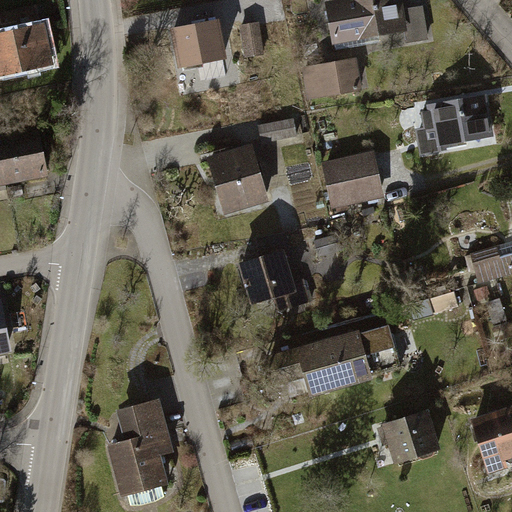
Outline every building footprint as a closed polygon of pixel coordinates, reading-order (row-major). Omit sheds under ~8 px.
[(403,0),(332,0),(325,1),(333,45),(409,30),(403,0)] [(0,80),(54,69),(45,26),(41,27),(37,8),(0,15),(0,80)] [(219,16),(172,26),(181,64),(227,54),(219,16)] [(241,27),(246,59),(265,56),(260,24),(241,27)] [(358,56),(304,64),(309,97),(363,88),(358,56)] [(494,135),(486,93),(432,102),(433,109),(422,111),(424,124),(414,126),(419,153),(442,149),(441,143),(494,135)] [(41,129),(0,137),(0,142),(9,188),(50,181),(41,129)] [(0,189),(9,188),(0,142),(0,189)] [(253,145),(211,157),(226,209),(268,197),(253,145)] [(374,154),(323,165),(332,210),(384,199),(374,154)] [(511,276),(511,242),(472,255),(481,285),(511,276)] [(283,247),(244,256),(254,296),(293,287),(283,247)] [(1,301),(0,301),(0,355),(15,352),(1,301)] [(359,328),(296,344),(309,392),(372,376),(359,328)] [(161,401),(118,413),(127,445),(107,450),(121,502),(170,489),(162,458),(176,454),(161,401)] [(423,409),(381,422),(394,461),(435,448),(423,409)] [(511,411),(471,425),(488,477),(509,470),(507,464),(511,462),(511,411)]
